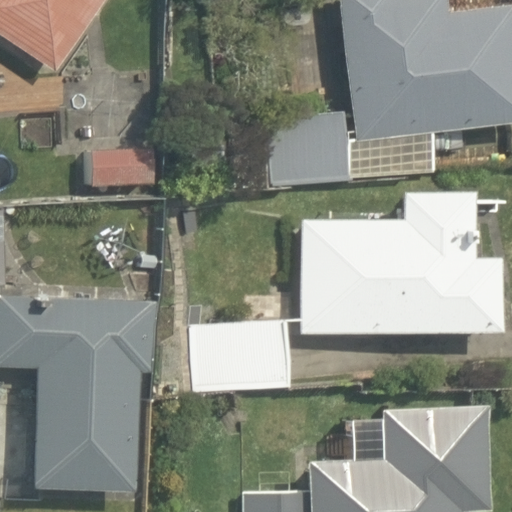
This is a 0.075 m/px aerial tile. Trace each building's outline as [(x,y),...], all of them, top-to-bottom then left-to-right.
[(0,0),(0,40),(52,74),(102,0),(0,0)] [(335,0),(348,116),(351,142),(429,134),(511,125),(511,8),(444,15),(442,0),(335,0)] [(342,116),(341,113),(258,121),(263,189),(347,182),(347,180),(342,116)] [(348,116),(342,116),(347,180),(432,173),(429,134),(351,142),(348,116)] [(149,185),(146,149),(85,153),(88,189),(149,185)] [(396,222),(296,222),(296,335),(498,335),(498,260),(471,260),(472,194),(397,195),(396,222)] [(135,374),(144,375),(148,303),(0,296),(0,370),(33,372),(28,491),(131,496),(135,374)] [(287,387),(282,320),(189,328),(193,395),(287,387)] [(377,460),(304,464),(305,492),(306,511),(487,511),(484,408),(376,413),(377,460)] [(306,511),(305,492),(239,493),(239,511),(306,511)]
